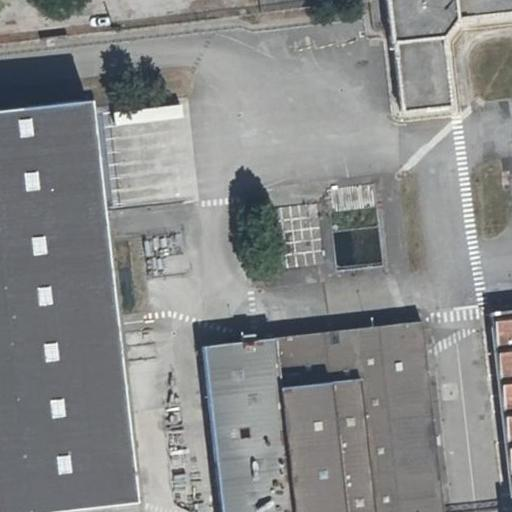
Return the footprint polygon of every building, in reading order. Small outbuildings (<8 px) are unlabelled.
[(511,0),(383,0),(396,119),(444,114),(435,42),(457,22),(511,15),(511,0)] [(88,98),(0,108),(0,511),(18,511),(134,500),(88,98)] [(106,191),(108,204),(141,200),(139,187),(106,191)] [(511,511),(511,310),(490,313),(510,511),(511,511)] [(445,511),(424,321),(203,345),(220,511),(445,511)]
